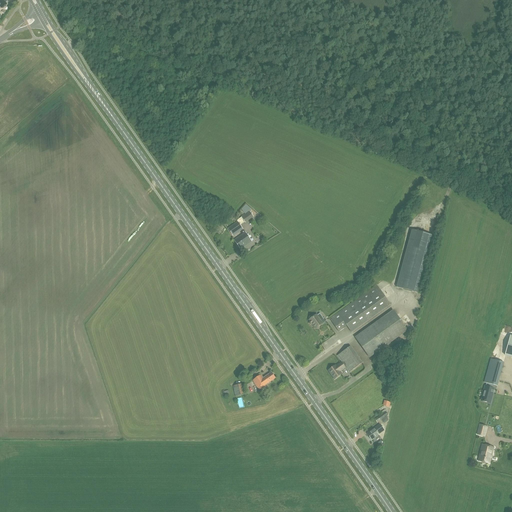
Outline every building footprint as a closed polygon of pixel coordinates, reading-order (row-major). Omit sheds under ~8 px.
[(0,0),(0,6),(0,7),(1,8),(7,5),(5,2),(8,0),(0,0)] [(253,217),(250,212),(242,217),(245,222),(253,217)] [(238,221),(228,228),(233,235),(243,228),(238,221)] [(433,236),(411,230),(396,287),(419,293),(433,236)] [(245,233),(240,237),(246,245),(252,241),(245,233)] [(246,245),(240,237),(234,240),(241,249),(246,245)] [(390,305),(377,285),(330,319),(339,332),(347,326),(352,332),(356,329),(390,305)] [(408,330),(393,310),(355,337),(370,358),(408,330)] [(317,315),(314,317),(310,320),(310,321),(310,322),(310,323),(311,324),(312,324),(316,329),(323,324),(321,321),(324,319),(320,314),(317,316),(317,315)] [(349,373),(363,363),(351,346),(337,356),(349,373)] [(494,385),(497,386),(504,362),(491,359),(485,382),(487,383),(494,385)] [(340,372),(345,368),(342,363),(336,367),(336,366),(329,370),(335,379),(341,374),(340,372)] [(259,390),(276,378),(272,372),(263,378),(261,375),(253,380),(259,390)] [(235,396),(246,394),(244,383),(233,386),(235,396)] [(490,403),(494,389),(493,389),(494,385),(487,383),(486,387),(485,387),(481,400),(487,402),(490,403)] [(388,415),(386,412),(378,418),(380,421),(388,415)] [(372,440),(379,435),(378,434),(384,430),(380,425),(374,429),(367,434),(372,440)] [(488,427),(480,425),(477,435),(485,437),(488,427)] [(490,464),(494,447),(482,444),(478,461),(490,464)]
